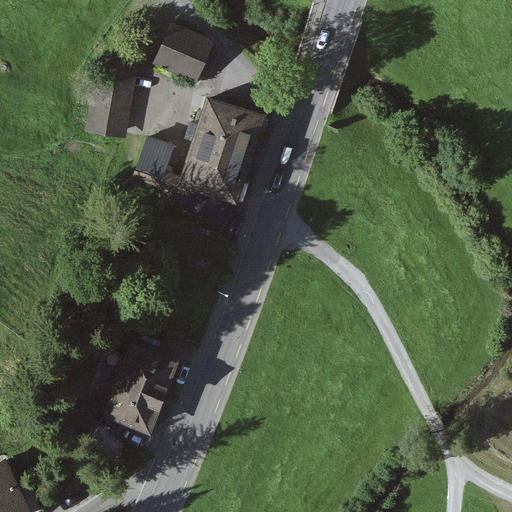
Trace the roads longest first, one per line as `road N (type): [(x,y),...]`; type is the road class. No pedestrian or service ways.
road 1 (secondary): [(165,511),(346,0)]
road 2 (track): [(511,493),(455,458),(378,309),(335,263),(272,223)]
road 3 (track): [(309,114),(281,102),(181,0)]
